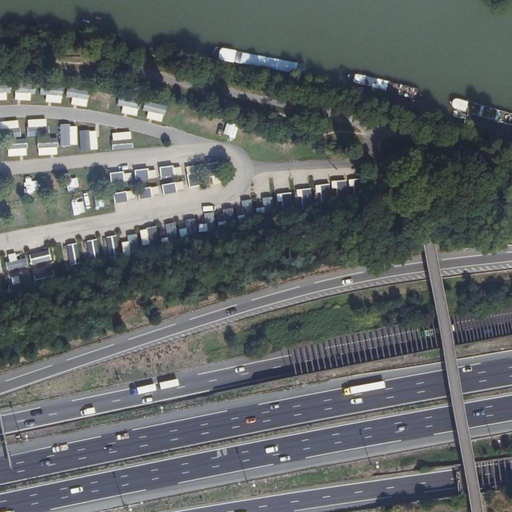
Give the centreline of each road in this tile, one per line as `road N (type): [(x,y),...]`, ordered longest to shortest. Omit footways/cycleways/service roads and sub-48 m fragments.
road 1 (motorway): [(511,256),(361,275),(198,320),(0,389)]
road 2 (motorway): [(511,320),(0,426)]
road 3 (motorway): [(511,371),(0,471)]
road 4 (motorway): [(0,506),(511,409)]
road 5 (track): [(0,244),(218,204),(237,195),(244,179),(243,163),(220,153)]
road 6 (motorway): [(234,511),(511,471)]
road 7 (track): [(220,153),(111,120),(0,111)]
road 8 (track): [(0,172),(220,153)]
road 9 (unknown): [(377,161),(244,179)]
